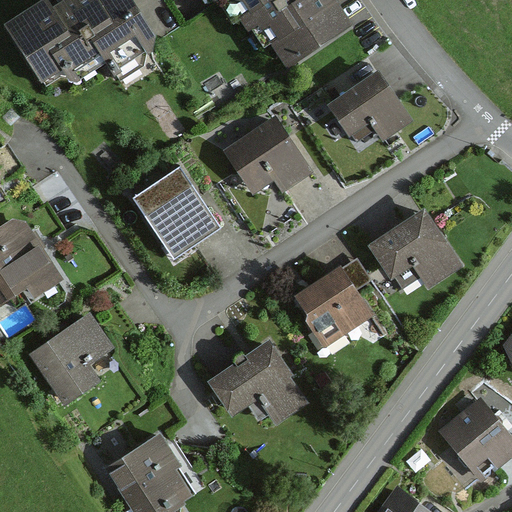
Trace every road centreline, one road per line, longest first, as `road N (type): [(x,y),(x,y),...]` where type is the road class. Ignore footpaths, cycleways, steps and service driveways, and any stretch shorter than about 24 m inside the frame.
road 1 (residential): [(484,119),(181,324),(44,143)]
road 2 (unclassified): [(511,274),(334,511)]
road 3 (residential): [(484,119),(383,0)]
